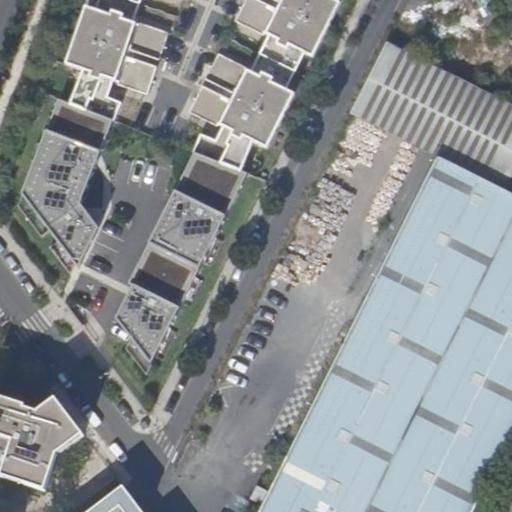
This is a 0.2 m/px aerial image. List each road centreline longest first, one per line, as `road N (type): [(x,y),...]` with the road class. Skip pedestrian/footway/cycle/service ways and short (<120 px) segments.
road 1 (residential): [(147,470),(392,0)]
road 2 (unclassified): [(0,284),(147,470)]
